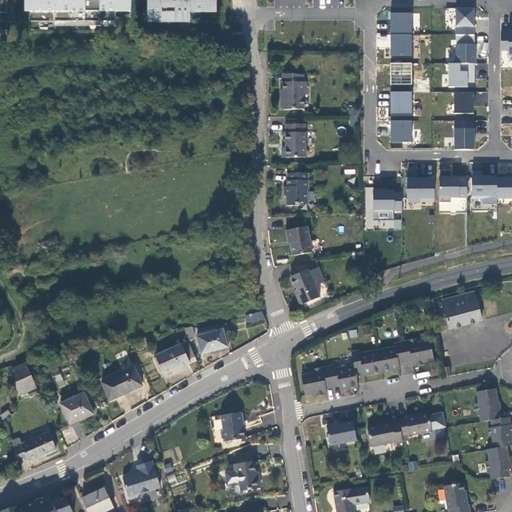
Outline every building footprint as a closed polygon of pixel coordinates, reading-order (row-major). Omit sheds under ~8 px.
[(114,23),(114,13),(130,13),(130,0),(27,0),(28,13),(28,23),(53,23),(114,23)] [(146,0),(147,23),(189,22),(189,12),(210,12),(210,1),(215,1),(215,0),(146,0)] [(449,62),(448,86),(474,87),(476,7),(456,7),(455,62),(449,62)] [(413,13),(391,12),(389,56),(411,57),(413,13)] [(511,52),(511,29),(501,29),(500,52),(511,52)] [(412,63),(390,62),(390,84),(412,85),(412,63)] [(283,110),(304,110),(304,97),(307,93),(306,82),(304,82),(304,77),(282,75),(282,96),(280,97),(281,109),(282,109),(283,110)] [(390,115),(412,115),(413,92),(390,91),(390,115)] [(454,91),(454,113),(473,113),(474,92),(454,91)] [(475,92),(474,105),(487,105),(488,92),(475,92)] [(412,143),(413,120),(391,119),(390,142),(412,143)] [(306,158),(305,126),(286,126),(286,148),(283,149),(283,159),(306,158)] [(474,150),(475,128),(455,126),(453,148),(474,150)] [(308,174),(287,174),(288,187),(283,188),(284,197),(286,197),(286,206),(298,206),(301,203),(307,203),(306,191),(309,190),(308,174)] [(466,212),(467,176),(439,175),(438,211),(466,212)] [(511,175),(472,176),(472,205),(499,205),(499,199),(511,199),(511,175)] [(434,177),(406,176),(406,202),(434,203),(434,177)] [(365,229),(401,229),(401,189),(366,188),(365,229)] [(307,228),(286,232),(288,243),(290,243),(292,258),(312,254),(307,228)] [(308,271),(291,279),(298,296),(297,298),(298,302),(301,303),(302,306),(320,299),(316,287),(325,283),(320,269),(310,273),(308,271)] [(482,321),(474,293),(442,301),(449,330),(482,321)] [(245,317),(248,327),(266,322),(262,313),(245,317)] [(369,324),(360,327),(363,335),(372,332),(369,324)] [(194,337),(191,328),(185,330),(187,339),(194,337)] [(197,337),(201,354),(227,347),(223,330),(216,331),(198,336),(197,337)] [(301,376),(305,396),(310,395),(313,397),(327,394),(326,390),(326,389),(324,387),(324,386),(339,383),(341,384),(339,386),(340,387),(340,391),(358,388),(356,374),(355,369),(362,368),(364,369),(362,372),(363,372),(363,376),(400,369),(399,365),(396,363),(397,361),(412,358),(413,359),(411,362),(412,363),(412,367),(426,364),(428,361),(433,360),(429,340),(417,343),(417,340),(394,344),(394,347),(359,354),(358,351),(351,353),(354,366),(336,369),(335,366),(312,371),(313,374),(301,376)] [(155,356),(164,375),(196,361),(188,342),(155,356)] [(37,388),(26,363),(14,369),(17,397),(27,392),(37,388)] [(444,377),(451,376),(449,367),(442,368),(444,377)] [(101,383),(110,401),(142,386),(134,368),(101,383)] [(60,374),(53,376),(56,385),(63,382),(60,374)] [(41,397),(37,388),(27,392),(31,401),(41,397)] [(508,418),(498,420),(497,412),(500,411),(499,403),(497,404),(496,399),(497,399),(496,389),(476,392),(478,404),(474,404),(476,416),(479,415),(480,422),(491,421),(492,428),(488,429),(489,437),(491,436),(493,449),(487,450),(489,461),(485,462),(487,473),(490,473),(491,480),(509,477),(508,469),(511,469),(510,460),(507,461),(507,457),(508,456),(506,447),(511,445),(511,442),(511,436),(511,435),(510,425),(508,418)] [(60,405),(69,426),(93,415),(84,394),(60,405)] [(8,411),(0,415),(0,416),(3,421),(11,416),(8,411)] [(225,442),(244,439),(242,424),(243,423),(242,413),(220,417),(223,430),(221,433),(222,439),(225,441),(225,442)] [(406,419),(398,420),(398,422),(401,436),(409,435),(409,436),(431,432),(428,414),(416,416),(415,415),(405,417),(406,419)] [(356,441),(352,422),(326,427),(329,446),(356,441)] [(401,436),(398,422),(390,424),(390,422),(381,424),(381,425),(367,428),(371,447),(394,443),(394,445),(402,443),(401,436)] [(56,450),(48,433),(22,444),(19,438),(12,442),(18,465),(29,460),(30,462),(56,450)] [(417,461),(408,462),(409,470),(418,469),(417,461)] [(139,494),(160,488),(152,462),(137,466),(139,473),(123,478),(129,500),(137,497),(139,494)] [(253,462),(234,465),(235,474),(238,476),(241,492),(260,488),(259,478),(256,479),(253,462)] [(448,510),(448,511),(469,511),(469,506),(468,506),(466,497),(464,497),(462,484),(443,487),(447,510),(448,510)] [(82,499),(87,511),(104,511),(113,508),(104,489),(82,499)] [(334,500),(336,511),(354,511),(352,497),(334,500)] [(0,511),(55,511),(51,498),(35,504),(34,503),(17,509),(16,506),(1,511),(0,511)]
